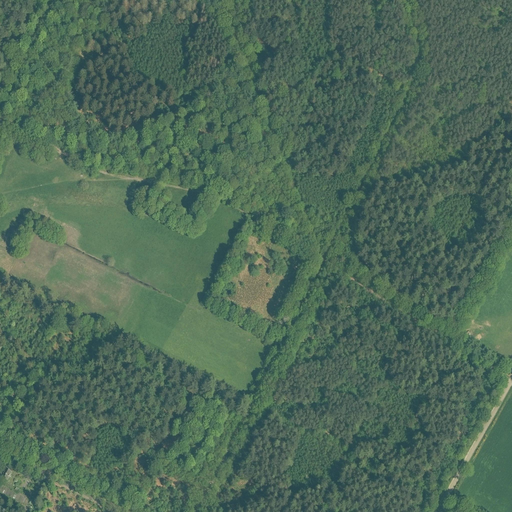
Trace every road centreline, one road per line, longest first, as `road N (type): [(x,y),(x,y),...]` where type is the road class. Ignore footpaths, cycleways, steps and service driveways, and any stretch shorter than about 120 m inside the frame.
road 1 (unknown): [(511,138),(413,317),(323,262),(253,402)]
road 2 (track): [(205,0),(229,28),(319,254)]
road 3 (track): [(1,120),(109,173),(209,191)]
road 4 (unclassified): [(437,511),(511,379)]
road 5 (track): [(0,123),(38,27),(60,0)]
road 6 (tertiary): [(119,511),(0,451)]
road 7 (track): [(253,402),(197,511)]
